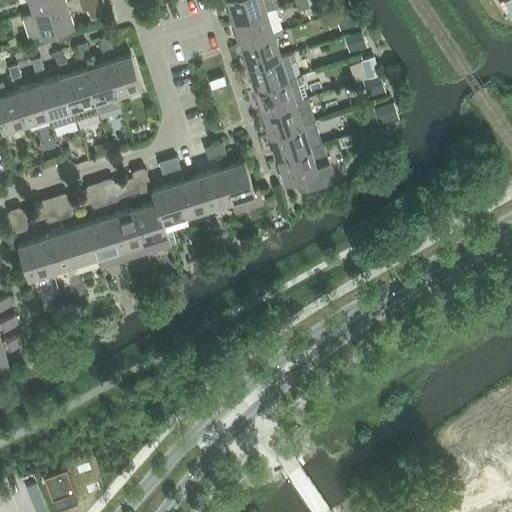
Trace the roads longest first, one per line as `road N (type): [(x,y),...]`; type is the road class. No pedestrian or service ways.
road 1 (residential): [(0,196),(162,144),(176,120),(150,39),(118,0)]
road 2 (tertiary): [(341,327),(270,366),(215,413),(128,511)]
road 3 (tertiary): [(167,511),(239,426),(341,327)]
road 4 (tertiary): [(341,327),(511,227)]
